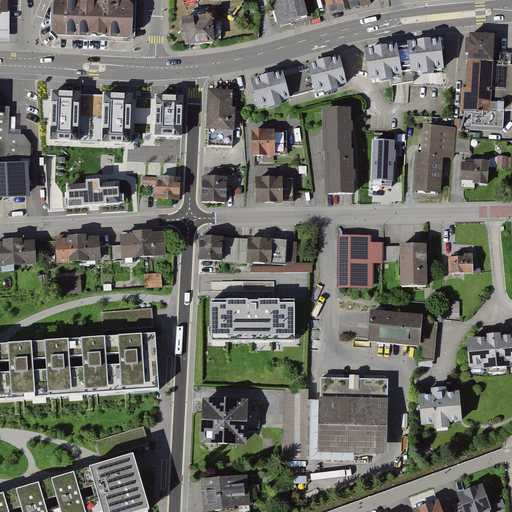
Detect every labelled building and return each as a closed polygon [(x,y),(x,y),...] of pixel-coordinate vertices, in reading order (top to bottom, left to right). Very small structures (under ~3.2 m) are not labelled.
[(9,0),(0,0),(0,41),(10,42),(10,34),(10,24),(9,0)] [(99,0),(100,3),(60,2),(52,6),(51,36),(57,41),(127,41),(132,36),(133,10),(128,4),(122,4),(122,0),(99,0)] [(277,0),(279,4),(276,5),(281,25),(307,18),(302,0),(277,0)] [(369,5),(368,0),(327,0),(330,13),(369,5)] [(212,15),(182,18),(185,46),(215,43),(212,15)] [(440,38),(410,43),(410,45),(399,47),(399,44),(365,50),(370,80),(404,75),(404,73),(413,72),(413,73),(445,68),(440,38)] [(511,67),(493,66),(494,40),(470,39),(468,92),(460,91),(459,113),(491,115),(491,113),(511,113),(511,67)] [(285,78),(284,74),(250,83),(257,111),(289,103),(288,99),(315,92),(316,96),(348,88),(340,57),(307,66),(308,72),(285,78)] [(78,92),(53,92),(51,138),(77,139),(78,92)] [(235,92),(207,92),(206,149),(234,150),(235,92)] [(131,94),(106,93),(104,140),(130,141),(131,94)] [(182,97),(157,96),(155,134),(181,135),(182,97)] [(0,202),(30,201),(28,166),(30,161),(31,146),(24,137),(8,136),(10,108),(0,107),(0,202)] [(352,109),(322,110),(325,197),(355,196),(352,109)] [(415,156),(413,193),(441,195),(443,159),(454,160),(456,130),(424,129),(423,156),(415,156)] [(275,131),(251,131),(251,157),(275,157),(275,131)] [(397,143),(375,140),(370,182),(393,184),(397,143)] [(508,158),(498,158),(498,169),(507,170),(508,158)] [(487,165),(462,164),(461,184),(486,185),(487,165)] [(215,176),(202,176),(201,203),(227,204),(228,171),(216,170),(216,173),(215,176)] [(180,196),(181,180),(157,178),(155,202),(157,202),(156,208),(172,209),(172,202),(179,203),(180,196)] [(283,179),(255,179),(255,205),(283,205),(283,179)] [(120,205),(118,181),(67,185),(68,208),(120,205)] [(151,232),(142,233),(144,259),(165,258),(164,233),(152,234),(151,232)] [(144,259),(142,233),(132,233),(132,235),(121,236),(123,261),(144,259)] [(86,236),(77,237),(79,264),(100,263),(99,238),(87,239),(86,236)] [(79,264),(77,237),(67,237),(67,240),(55,241),(57,265),(79,264)] [(372,237),(337,238),(338,290),(373,289),(373,264),(384,264),(384,263),(383,247),(383,244),(372,244),(372,237)] [(223,239),(198,239),(198,265),(222,265),(223,239)] [(239,265),(239,240),(223,239),(222,265),(239,265)] [(2,243),(0,243),(0,269),(14,268),(12,240),(1,241),(2,243)] [(22,240),(12,240),(14,268),(36,267),(34,242),(22,243),(22,240)] [(247,265),(247,241),(247,240),(239,240),(239,265),(247,265)] [(286,241),(247,241),(247,265),(251,265),(251,267),(286,267),(286,265),(286,243),(286,241)] [(297,243),(286,243),(286,265),(297,265),(297,264),(297,243)] [(427,246),(400,247),(401,263),(401,288),(428,288),(427,246)] [(400,247),(383,247),(384,263),(401,263),(400,247)] [(473,256),(447,258),(448,276),(474,274),(473,256)] [(312,264),(297,264),(297,265),(286,265),(286,267),(251,267),(251,273),(309,273),(312,273),(312,264)] [(161,274),(144,275),(145,289),(162,288),(161,274)] [(58,294),(82,293),(82,276),(58,276),(58,294)] [(296,302),(211,301),(212,345),(295,346),(296,302)] [(153,317),(152,308),(101,312),(103,332),(154,327),(153,317)] [(422,316),(370,312),(367,343),(420,347),(422,316)] [(437,324),(423,323),(420,360),(433,361),(435,342),(437,324)] [(511,334),(465,339),(469,370),(511,365),(511,334)] [(0,402),(159,393),(155,337),(0,347),(0,402)] [(388,380),(321,379),(319,453),(386,455),(388,380)] [(307,390),(285,390),(285,461),(309,461),(309,390),(307,390)] [(431,397),(419,398),(421,426),(434,425),(434,430),(449,428),(449,424),(462,423),(460,394),(447,395),(447,392),(439,392),(431,393),(431,397)] [(247,401),(202,400),(201,445),(246,446),(247,401)] [(146,436),(143,427),(95,442),(100,459),(149,445),(146,436)] [(0,511),(141,511),(149,510),(134,458),(0,497),(0,511)] [(248,476),(202,480),(204,511),(213,511),(251,509),(248,476)] [(482,486),(456,495),(461,511),(489,511),(491,511),(482,486)] [(442,511),(438,501),(413,511),(442,511)]
